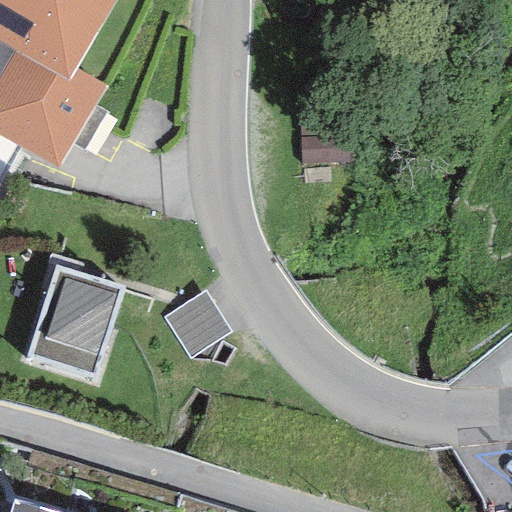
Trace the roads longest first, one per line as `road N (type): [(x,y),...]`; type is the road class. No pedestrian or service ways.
road 1 (tertiary): [(228,0),(221,204),(242,273),(272,319),(319,365),(375,398),(451,411),(511,407)]
road 2 (residential): [(304,511),(0,427)]
